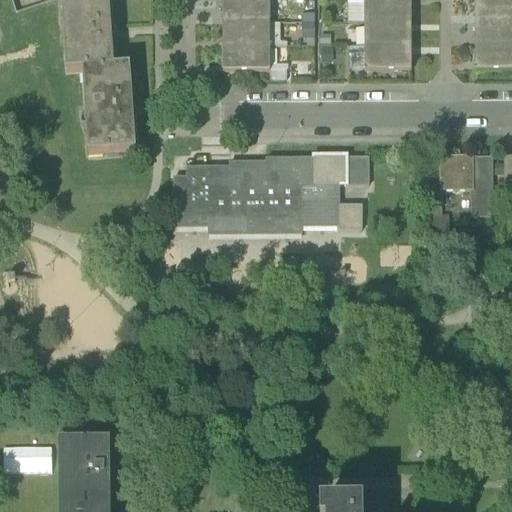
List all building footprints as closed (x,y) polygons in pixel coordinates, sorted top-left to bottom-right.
[(66,75),(84,74),(114,72),(109,0),(106,0),(61,3),(66,75)] [(511,1),(475,1),(475,25),(511,24),(511,1)] [(364,2),(364,26),(411,26),(411,5),(411,2),(364,2)] [(223,3),(223,27),(270,26),(269,3),(223,3)] [(511,24),(475,25),(475,49),(511,48),(511,24)] [(223,27),(223,50),(270,50),(270,26),(223,27)] [(364,26),(365,50),(411,49),(411,30),(411,26),(364,26)] [(511,73),(511,48),(475,49),(475,74),(511,73)] [(411,53),(411,49),(365,50),(365,75),(411,74),(411,53)] [(270,75),(270,50),(223,50),(223,75),(270,75)] [(131,71),(114,72),(84,74),(90,161),(137,158),(131,71)] [(208,240),(302,240),(302,232),(338,232),(338,236),(362,236),(362,211),(339,211),(339,190),(368,190),(368,163),(348,163),(347,159),(312,159),(312,163),(266,163),(266,167),(229,167),(229,172),(186,172),(186,182),(174,182),(174,233),(208,232),(208,240)] [(473,221),(493,221),(493,169),(475,169),(475,161),(440,161),(440,170),(441,196),(442,196),(473,196),(473,221)] [(428,207),(442,207),(442,196),(441,196),(440,170),(428,170),(428,207)] [(59,448),(60,511),(111,511),(110,447),(59,448)]
